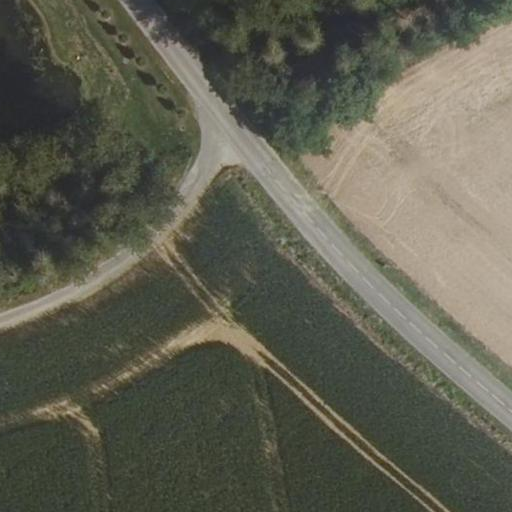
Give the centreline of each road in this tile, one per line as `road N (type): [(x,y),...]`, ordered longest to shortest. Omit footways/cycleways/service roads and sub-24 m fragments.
road 1 (tertiary): [(511,409),(367,285),(232,128),(136,0)]
road 2 (track): [(232,128),(199,186),(121,272),(0,322)]
